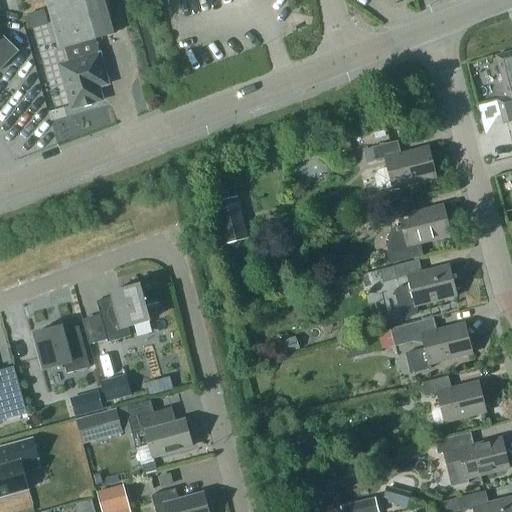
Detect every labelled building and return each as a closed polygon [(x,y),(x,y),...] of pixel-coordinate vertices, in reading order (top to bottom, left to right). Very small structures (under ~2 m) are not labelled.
[(62,87),(69,112),(104,103),(100,89),(109,87),(99,51),(97,52),(94,41),(113,36),(103,0),(42,0),(56,51),(63,49),(66,61),(55,64),(62,87)] [(0,70),(18,52),(0,33),(0,70)] [(511,52),(496,56),(506,97),(511,95),(511,52)] [(511,95),(506,97),(496,99),(502,123),(506,122),(511,146),(511,145),(511,95)] [(385,158),(388,168),(378,170),(373,178),(377,192),(433,178),(426,148),(399,154),(396,143),(371,149),(374,161),(385,158)] [(399,190),(385,194),(388,206),(402,203),(399,190)] [(368,222),(388,217),(388,219),(399,216),(402,226),(390,229),(390,231),(388,236),(388,238),(388,240),(387,242),(387,244),(387,248),(387,251),(387,253),(387,257),(388,261),(389,265),(423,257),(419,243),(448,235),(440,206),(414,213),(410,201),(402,203),(388,206),(365,212),(368,222)] [(407,276),(409,286),(396,289),(393,293),(399,316),(404,319),(414,316),(416,313),(414,306),(456,295),(448,265),(421,272),(418,260),(392,266),(395,279),(407,276)] [(282,276),(266,279),(269,294),(285,290),(282,276)] [(113,297),(97,302),(108,343),(131,337),(128,328),(149,322),(140,285),(112,293),(113,297)] [(424,345),(429,365),(470,354),(462,323),(436,330),(433,318),(389,329),(394,347),(413,342),(424,345)] [(64,331),(62,326),(33,334),(43,370),(64,365),(66,374),(90,368),(78,327),(64,331)] [(100,345),(91,347),(95,360),(103,358),(100,345)] [(436,393),(439,408),(432,410),(431,414),(433,422),(437,425),(484,413),(477,382),(450,389),(447,377),(423,383),(426,395),(436,393)] [(121,398),(116,381),(102,385),(106,402),(121,398)] [(0,421),(27,414),(18,383),(0,387),(0,421)] [(71,402),(75,417),(102,410),(98,394),(71,402)] [(115,411),(76,421),(82,444),(121,433),(115,411)] [(191,443),(188,433),(184,421),(159,428),(155,412),(127,420),(135,450),(148,446),(151,457),(178,450),(178,451),(189,448),(188,447),(191,447),(190,444),(191,443)] [(442,454),(450,488),(468,484),(467,479),(507,469),(500,439),(473,446),(470,434),(435,442),(438,455),(442,454)] [(26,475),(43,470),(35,440),(1,450),(5,465),(0,466),(0,499),(30,491),(26,475)] [(156,471),(154,463),(142,466),(144,474),(156,471)] [(98,473),(91,475),(95,487),(107,484),(105,477),(98,473)] [(97,493),(101,511),(110,511),(128,507),(122,486),(97,493)] [(208,511),(207,506),(206,506),(203,494),(178,501),(175,489),(151,496),(155,511),(208,511)] [(473,507),(474,511),(511,511),(511,497),(487,503),(484,492),(456,499),(459,511),(473,507)] [(398,506),(406,508),(409,496),(401,494),(398,506)] [(77,511),(92,511),(90,501),(76,505),(77,511)]
